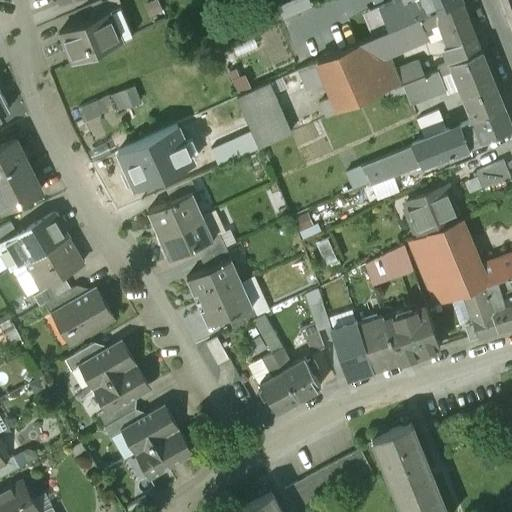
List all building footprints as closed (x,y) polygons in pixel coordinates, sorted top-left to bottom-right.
[(90,5),(95,15),(109,9),(110,11),(121,6),(118,0),(100,0),(101,0),(90,5)] [(283,0),(277,3),(283,15),(312,1),(311,0),(283,0)] [(458,0),(429,12),(418,17),(423,27),(438,21),(453,61),(481,50),(461,0),(458,0)] [(429,12),(458,0),(423,0),(425,3),(429,12)] [(429,12),(425,3),(418,1),(383,16),(389,30),(418,17),(429,12)] [(71,61),(122,39),(110,11),(109,9),(95,15),(58,31),(71,61)] [(423,27),(418,17),(389,30),(317,61),(337,109),(386,88),(387,89),(398,84),(386,54),(412,42),(411,39),(426,33),(423,27)] [(474,119),(504,107),(481,50),(453,61),(449,63),(460,88),(461,88),(473,119),(474,119)] [(82,125),(140,98),(132,80),(73,108),(82,125)] [(291,132),(268,82),(236,97),(258,146),(291,132)] [(0,115),(10,111),(0,91),(0,115)] [(452,154),(511,128),(511,127),(504,107),(474,119),(473,119),(410,144),(421,165),(452,154)] [(176,124),(117,150),(134,188),(193,161),(176,124)] [(113,149),(129,141),(122,127),(88,144),(101,169),(119,160),(113,149)] [(0,144),(0,207),(1,209),(41,187),(14,136),(0,144)] [(421,165),(410,144),(360,166),(369,185),(421,165)] [(475,172),(482,187),(509,175),(503,161),(475,172)] [(419,234),(457,218),(443,185),(405,202),(419,234)] [(191,190),(148,209),(159,233),(202,214),(191,190)] [(25,261),(67,237),(53,212),(17,233),(0,242),(0,248),(12,269),(25,261)] [(202,214),(159,233),(169,255),(212,236),(202,214)] [(482,285),(489,283),(483,267),(481,261),(462,216),(457,218),(419,234),(405,243),(427,307),(463,293),(482,285)] [(0,242),(17,233),(10,221),(0,226),(0,242)] [(67,237),(25,261),(40,287),(82,263),(67,237)] [(511,249),(481,261),(489,283),(496,280),(507,276),(511,274),(511,249)] [(229,256),(186,275),(197,300),(240,280),(229,256)] [(44,302),(70,287),(64,277),(33,295),(39,305),(44,302)] [(240,280),(197,300),(208,324),(251,304),(240,280)] [(489,302),(497,329),(511,323),(511,304),(505,307),(496,280),(489,283),(482,285),(489,302)] [(477,335),(497,329),(489,302),(482,285),(463,293),(477,335)] [(71,287),(70,287),(44,302),(51,314),(57,311),(78,299),(71,287)] [(314,320),(317,327),(329,323),(316,287),(305,293),(314,320)] [(91,291),(78,299),(57,311),(73,339),(107,319),(91,291)] [(424,303),(383,318),(397,360),(439,346),(424,303)] [(382,314),(357,322),(373,368),(397,360),(383,318),(382,314)] [(312,352),(323,346),(317,327),(314,320),(299,327),(312,352)] [(373,368),(357,322),(331,331),(347,377),(373,368)] [(303,355),(289,363),(270,330),(262,334),(271,351),(297,397),(319,385),(312,372),(317,369),(310,357),(305,360),(303,355)] [(217,336),(206,342),(218,363),(229,357),(217,336)] [(91,343),(65,358),(71,370),(79,365),(98,354),(91,343)] [(98,354),(79,365),(92,387),(129,365),(121,352),(119,353),(120,351),(120,350),(120,349),(119,348),(118,347),(117,346),(116,345),(115,345),(114,345),(112,346),(98,354)] [(297,397),(271,351),(262,356),(271,373),(259,380),(263,387),(257,390),(263,400),(268,397),(275,409),(297,397)] [(138,381),(129,365),(92,387),(106,411),(125,400),(139,391),(140,391),(140,390),(141,388),(141,387),(141,386),(140,384),(140,383),(139,383),(137,382),(136,382),(138,381)] [(130,410),(125,400),(106,411),(98,415),(104,425),(130,410)] [(137,421),(130,410),(104,425),(111,438),(123,432),(122,430),(137,421)] [(155,411),(137,421),(122,430),(123,432),(134,452),(172,431),(164,417),(162,418),(162,417),(162,416),(162,414),(161,413),(160,412),(159,411),(158,411),(156,411),(155,411)] [(446,511),(410,421),(372,437),(402,511),(446,511)] [(180,445),(172,431),(134,452),(148,476),(181,457),(182,456),(183,455),(183,453),(183,452),(183,451),(183,449),(182,448),(181,447),(180,447),(179,446),(180,445)] [(359,447),(285,488),(296,509),(370,468),(359,447)] [(12,455),(3,460),(0,460),(0,475),(18,466),(12,455)] [(0,489),(0,511),(54,511),(51,505),(38,511),(21,479),(0,489)] [(282,511),(271,491),(235,510),(235,511),(282,511)]
